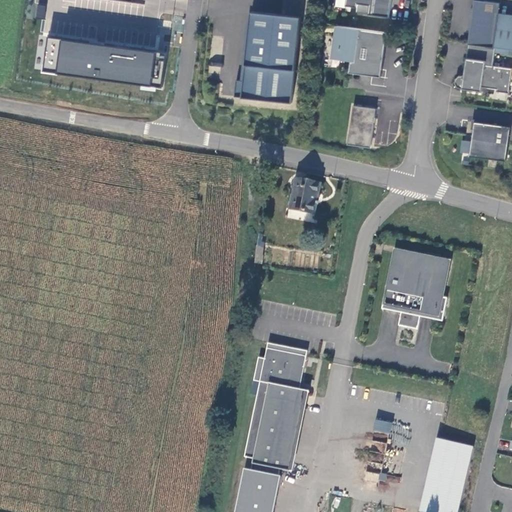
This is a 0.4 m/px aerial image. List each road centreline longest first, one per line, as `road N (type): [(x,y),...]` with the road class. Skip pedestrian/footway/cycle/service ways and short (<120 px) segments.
road 1 (tertiary): [(409,184),(176,134)]
road 2 (residential): [(438,0),(409,184)]
road 3 (tertiary): [(176,134),(0,104)]
road 4 (residential): [(480,490),(511,356)]
road 5 (residential): [(195,0),(176,134)]
